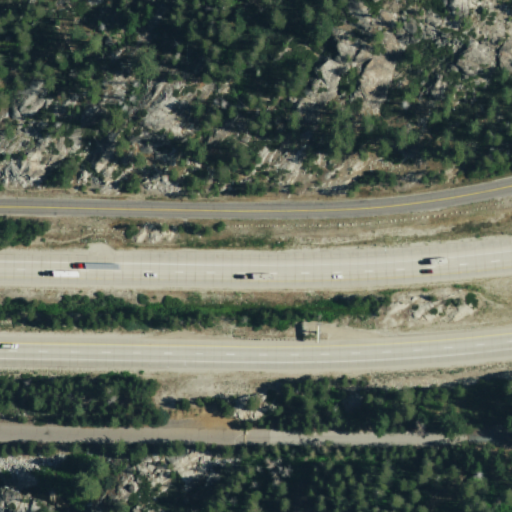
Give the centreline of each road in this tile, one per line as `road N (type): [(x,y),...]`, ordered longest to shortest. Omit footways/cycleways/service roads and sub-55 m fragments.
road 1 (tertiary): [(0,207),(318,210),(511,184)]
road 2 (motorway): [(511,255),(342,271),(0,271)]
road 3 (motorway): [(0,352),(356,356),(511,341)]
road 4 (residential): [(511,455),(468,441),(235,436)]
road 5 (residential): [(235,436),(0,430)]
